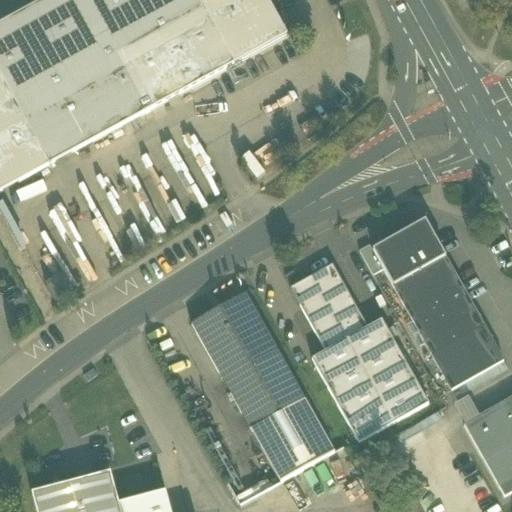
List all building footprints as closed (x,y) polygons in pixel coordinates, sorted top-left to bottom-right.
[(49,0),(0,27),(0,195),(287,38),(266,0),(49,0)] [(425,224),(413,230),(423,247),(434,240),(425,224)] [(445,260),(434,240),(423,247),(413,230),(372,253),(383,272),(393,289),(445,260)] [(359,253),(373,278),(383,272),(372,253),(369,247),(359,253)] [(393,289),(432,359),(484,330),(445,260),(393,289)] [(290,291),(325,354),(367,331),(332,268),(290,291)] [(191,326),(251,433),(304,403),(245,296),(191,326)] [(381,323),(367,331),(325,354),(311,362),(359,446),(428,407),(381,323)] [(503,364),(484,330),(432,359),(451,394),(503,364)] [(511,494),(511,401),(464,428),(504,499),(511,494)] [(304,403),(251,433),(280,486),(334,456),(304,403)] [(110,475),(31,496),(35,511),(119,511),(118,507),(110,475)] [(169,511),(165,494),(118,507),(119,511),(169,511)]
